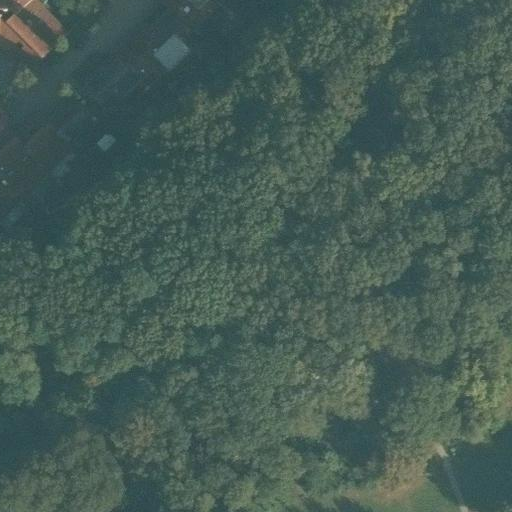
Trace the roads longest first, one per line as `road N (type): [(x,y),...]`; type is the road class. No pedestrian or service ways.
road 1 (residential): [(169,511),(120,439),(0,329)]
road 2 (residential): [(138,16),(51,97),(29,101),(0,80)]
